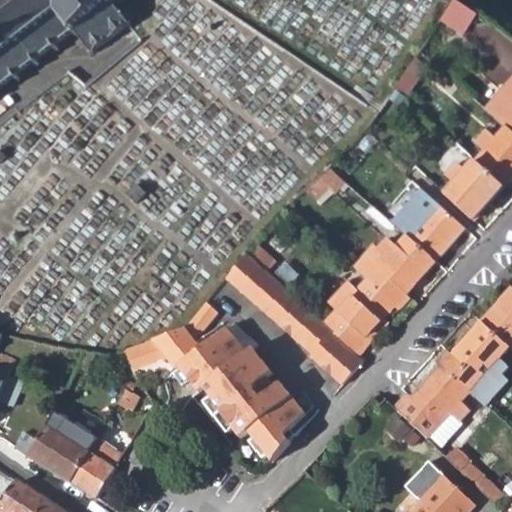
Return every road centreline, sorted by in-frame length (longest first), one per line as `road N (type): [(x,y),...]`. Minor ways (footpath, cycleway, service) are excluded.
road 1 (residential): [(511,226),(337,412)]
road 2 (residential): [(337,412),(236,511)]
road 3 (residential): [(247,323),(337,412)]
